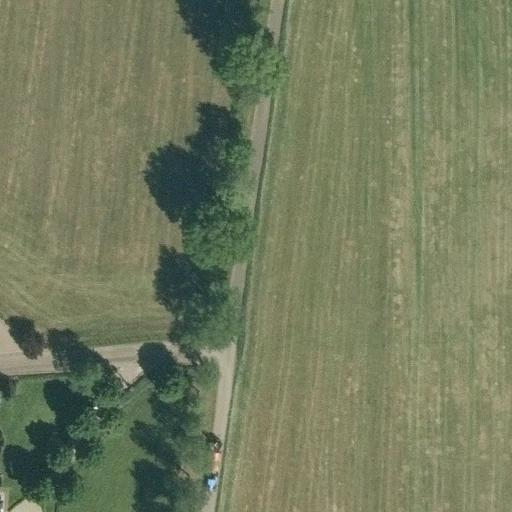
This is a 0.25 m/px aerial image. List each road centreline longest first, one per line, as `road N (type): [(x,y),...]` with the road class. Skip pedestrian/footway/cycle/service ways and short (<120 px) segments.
road 1 (track): [(230,348),(243,208),(280,0)]
road 2 (track): [(230,348),(0,366)]
road 3 (unclassified): [(203,511),(230,348)]
